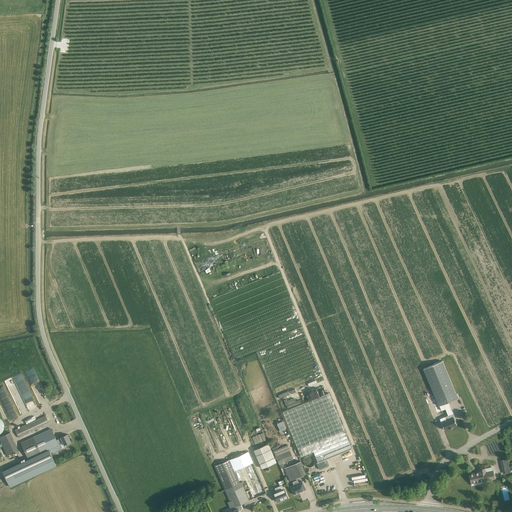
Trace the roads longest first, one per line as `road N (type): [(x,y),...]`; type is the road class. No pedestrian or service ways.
road 1 (unclassified): [(120,511),(39,315),(37,163),(57,0)]
road 2 (unclassified): [(428,510),(440,466),(511,421)]
